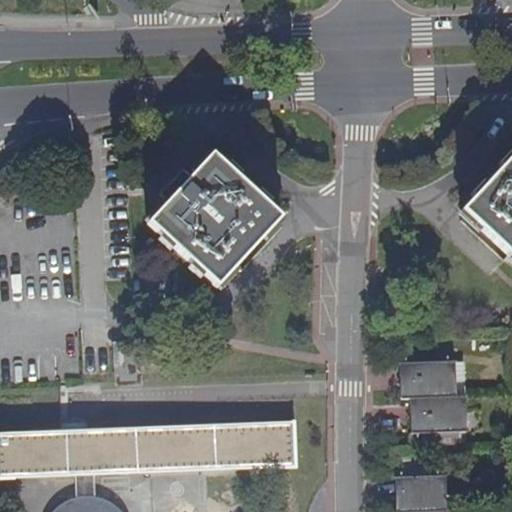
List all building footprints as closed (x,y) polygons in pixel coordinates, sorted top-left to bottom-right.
[(280,219),(212,156),(149,224),(216,288),(280,219)] [(511,159),(463,212),(511,258),(511,159)] [(118,381),(135,380),(135,346),(118,346),(118,381)] [(415,399),(446,398),(446,384),(448,383),(447,362),(404,363),(405,399),(415,399)] [(446,398),(415,399),(416,435),(459,434),(459,412),(456,412),(456,397),(446,398)] [(293,422),(0,434),(0,478),(76,475),(76,494),(71,496),(63,500),(58,503),(51,509),(48,511),(124,511),(120,507),(113,501),(102,496),(94,494),(94,474),(295,466),(293,422)] [(456,511),(456,510),(437,511),(437,497),(439,497),(438,476),(400,477),(401,511),(456,511)]
